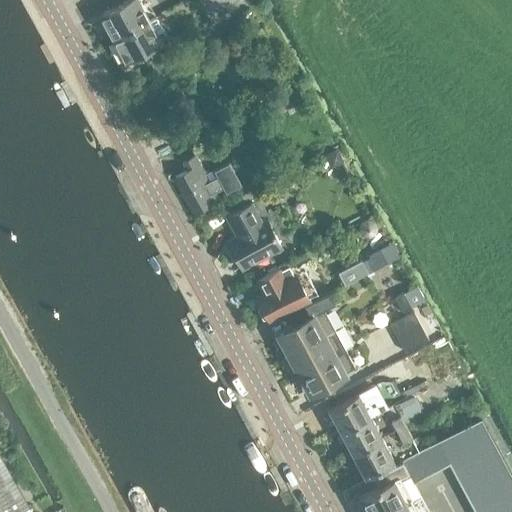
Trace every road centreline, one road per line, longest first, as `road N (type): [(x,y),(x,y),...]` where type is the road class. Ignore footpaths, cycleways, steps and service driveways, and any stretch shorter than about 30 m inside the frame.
road 1 (tertiary): [(327,511),(46,0)]
road 2 (unclassified): [(109,511),(0,310)]
